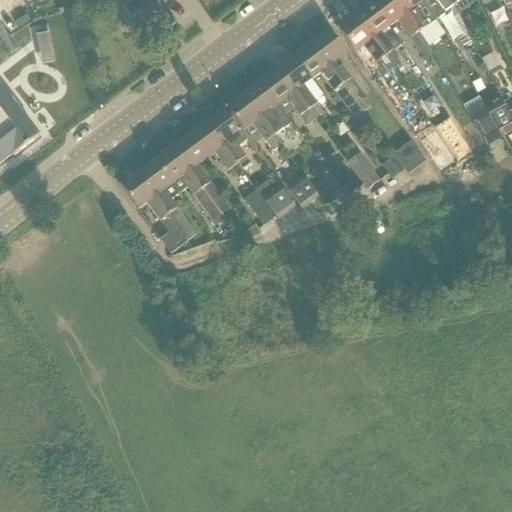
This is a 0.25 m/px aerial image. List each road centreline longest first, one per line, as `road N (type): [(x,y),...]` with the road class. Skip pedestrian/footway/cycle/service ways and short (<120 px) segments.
road 1 (tertiary): [(0,218),(291,0)]
road 2 (track): [(511,161),(163,263)]
